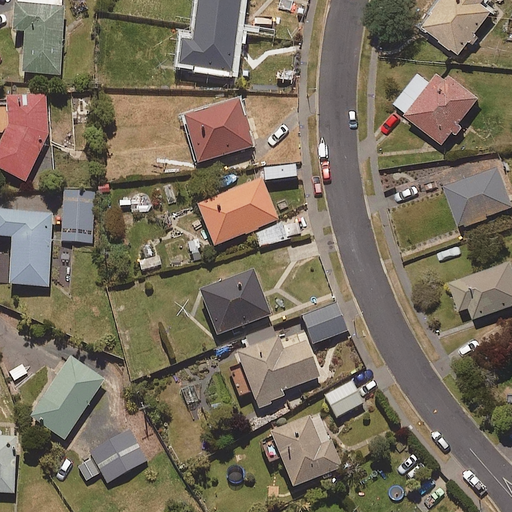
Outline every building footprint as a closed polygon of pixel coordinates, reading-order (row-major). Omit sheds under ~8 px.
[(60,0),(16,0),(15,34),(24,34),(22,75),(60,77),(64,5),(61,5),(60,0)] [(241,0),(197,0),(193,44),(185,43),(177,63),(193,70),(232,74),(241,0)] [(486,0),(445,0),(424,30),(462,56),(493,12),(483,5),(486,0)] [(432,86),(419,76),(394,106),(443,146),(481,100),(445,70),(432,86)] [(47,99),(6,100),(6,123),(7,129),(0,145),(0,172),(22,183),(42,149),(48,137),(47,99)] [(253,149),(241,103),(184,119),(197,165),(253,149)] [(298,178),(295,166),(262,172),(265,184),(298,178)] [(511,209),(511,197),(501,168),(445,190),(460,230),(511,209)] [(278,222),(262,183),(199,209),(215,248),(278,222)] [(94,194),(64,192),(62,242),(92,244),(94,194)] [(52,217),(0,213),(0,240),(12,241),(9,287),(48,289),(52,217)] [(289,240),(284,226),(257,235),(262,249),(289,240)] [(511,307),(511,263),(450,285),(459,312),(471,308),(475,320),(511,307)] [(271,317),(253,274),(200,295),(218,339),(271,317)] [(347,333),(337,306),(303,319),(313,346),(347,333)] [(283,353),(273,328),(245,339),(249,350),(235,355),(256,410),(284,400),(282,394),(320,380),(306,345),(283,353)] [(104,382),(71,360),(31,420),(64,442),(104,382)] [(363,405),(352,384),(325,398),(336,419),(363,405)] [(342,469),(317,415),(270,437),(294,491),(342,469)] [(147,462),(130,433),(91,454),(108,484),(147,462)] [(0,495),(14,496),(16,441),(0,440),(0,495)]
